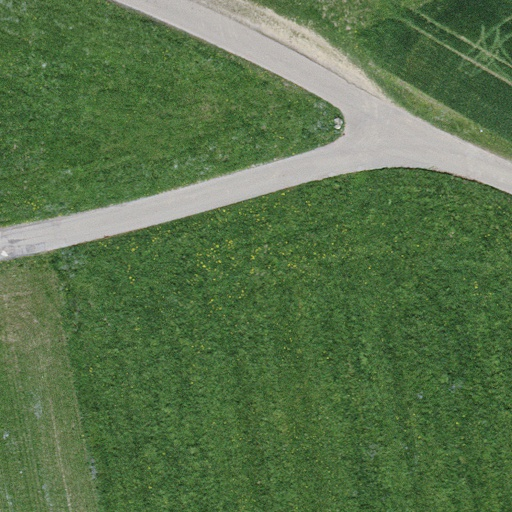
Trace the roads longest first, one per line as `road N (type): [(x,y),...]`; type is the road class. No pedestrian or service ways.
road 1 (track): [(0,240),(311,161),(390,128),(511,183)]
road 2 (track): [(174,0),(215,14),(390,128)]
